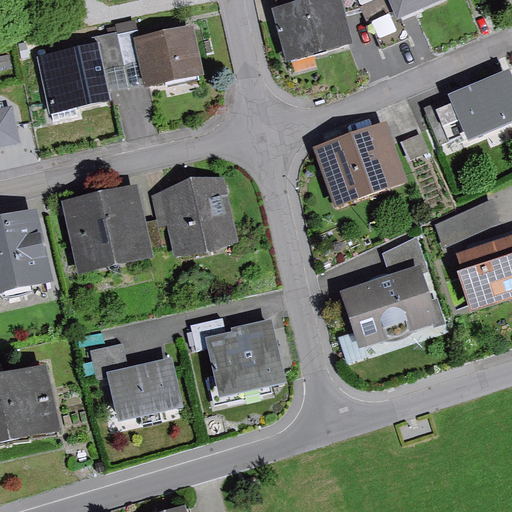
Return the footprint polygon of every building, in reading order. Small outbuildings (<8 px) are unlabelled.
[(340,14),(359,10),(354,0),(323,0),(324,2),(277,14),(288,58),(347,43),(340,14)] [(434,0),(380,0),(363,7),(380,49),(409,37),(399,14),(434,0)] [(118,36),(123,62),(141,58),(147,85),(198,74),(188,32),(140,43),(137,32),(118,36)] [(94,39),(95,45),(39,58),(54,126),(78,120),(74,102),(107,95),(100,67),(123,62),(118,36),(117,34),(94,39)] [(511,90),(506,78),(453,100),(455,105),(427,117),(439,147),(468,135),(470,139),(511,121),(511,90)] [(396,178),(379,132),(322,153),(339,199),(396,178)] [(420,136),(403,143),(410,160),(427,153),(420,136)] [(191,189),(165,194),(181,255),(206,249),(205,244),(230,238),(218,186),(192,192),(191,189)] [(131,197),(72,211),(85,266),(162,248),(156,222),(137,226),(131,197)] [(495,225),(489,208),(440,230),(446,248),(495,225)] [(0,288),(45,278),(32,220),(0,226),(0,288)] [(425,272),(415,241),(385,256),(393,283),(387,282),(381,284),(375,286),(371,290),(347,297),(362,344),(382,338),(383,343),(414,333),(412,327),(441,318),(436,303),(426,306),(416,275),(425,272)] [(511,242),(461,259),(467,275),(462,277),(472,306),(511,292),(511,242)] [(227,340),(222,320),(191,328),(196,352),(212,349),(223,396),(280,383),(268,331),(227,340)] [(97,381),(111,378),(120,420),(178,407),(168,365),(129,374),(123,345),(90,352),(97,381)] [(0,441),(55,429),(42,372),(0,381),(0,441)]
